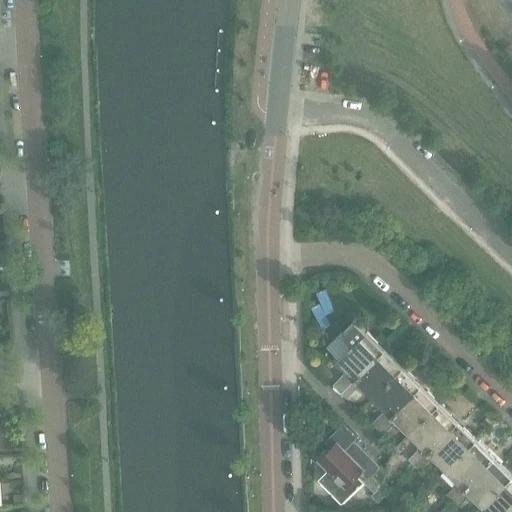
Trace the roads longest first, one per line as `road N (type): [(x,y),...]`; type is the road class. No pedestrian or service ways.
road 1 (residential): [(24,0),(51,374)]
road 2 (residential): [(511,400),(377,266),(344,250),(267,256)]
road 3 (residential): [(274,511),(267,256)]
road 4 (residential): [(267,256),(278,111)]
road 5 (residential): [(51,374),(61,511)]
